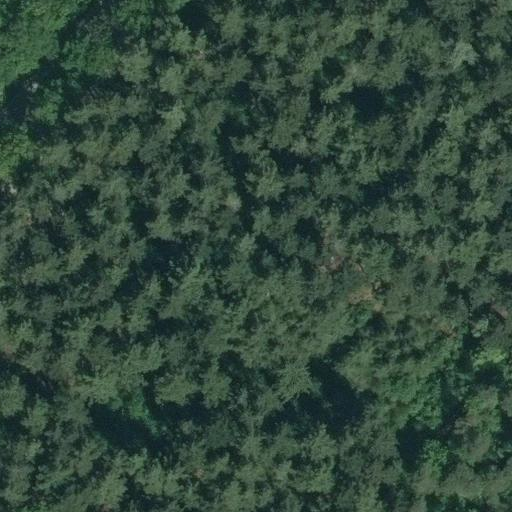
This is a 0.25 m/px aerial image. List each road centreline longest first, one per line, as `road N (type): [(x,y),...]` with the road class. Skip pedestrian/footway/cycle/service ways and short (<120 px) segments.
road 1 (track): [(377,511),(511,343)]
road 2 (secondary): [(0,133),(117,0)]
